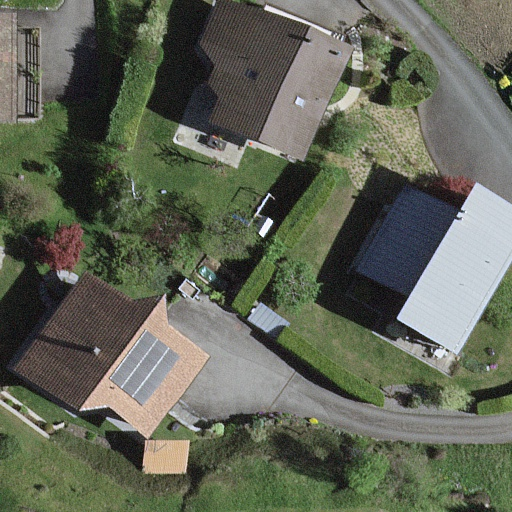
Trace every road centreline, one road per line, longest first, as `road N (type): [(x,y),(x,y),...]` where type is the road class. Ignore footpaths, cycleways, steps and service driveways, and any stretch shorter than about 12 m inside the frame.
road 1 (residential): [(189,312),(350,415),(443,430),(511,426)]
road 2 (residential): [(511,159),(472,128),(434,37),(395,0)]
